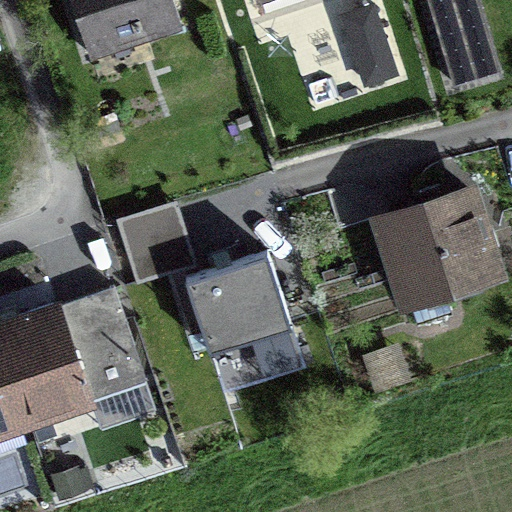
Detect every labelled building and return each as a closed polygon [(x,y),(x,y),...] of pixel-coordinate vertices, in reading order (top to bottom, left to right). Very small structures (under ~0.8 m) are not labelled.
[(176,0),(73,0),(92,55),(185,23),(176,0)] [(399,70),(375,0),(370,0),(336,12),(360,83),(399,70)] [(479,0),(429,0),(454,80),(499,67),(479,0)] [(477,172),(368,208),(400,304),(410,300),(417,320),(454,308),(450,296),(486,284),(484,278),(509,270),(477,172)] [(225,390),(311,361),(270,242),(184,271),(225,390)] [(0,430),(23,423),(30,420),(39,444),(93,426),(84,402),(92,399),(101,423),(155,404),(145,375),(148,374),(116,281),(64,299),(60,289),(13,305),(0,309),(0,430)] [(415,376),(400,337),(363,351),(377,390),(415,376)] [(60,497),(96,484),(86,456),(50,469),(60,497)]
